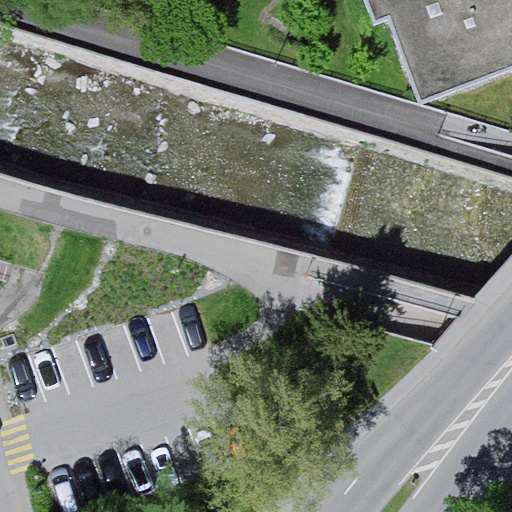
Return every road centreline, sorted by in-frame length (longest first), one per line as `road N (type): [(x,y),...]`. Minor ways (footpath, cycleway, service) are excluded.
road 1 (tertiary): [(511,343),(357,511)]
road 2 (tertiary): [(440,511),(511,414)]
